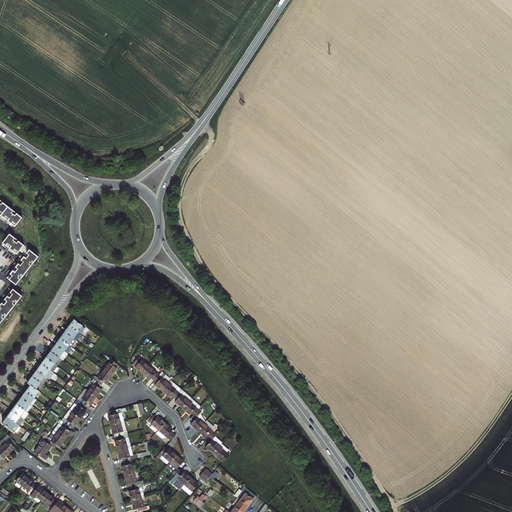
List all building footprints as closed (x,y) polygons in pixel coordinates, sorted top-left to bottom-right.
[(22,217),(0,199),(0,214),(15,226),(22,217)] [(24,245),(9,233),(2,242),(16,254),(19,250),(24,245)] [(38,256),(29,249),(25,255),(7,277),(16,285),(38,256)] [(13,289),(0,304),(0,323),(22,296),(13,289)] [(69,326),(81,334),(85,329),(82,326),(83,326),(74,319),(69,326)] [(65,332),(76,340),(81,334),(69,326),(65,332)] [(60,338),(69,345),(72,347),(76,340),(65,332),(60,338)] [(56,344),(64,351),(69,345),(60,338),(56,344)] [(51,351),(60,357),(64,351),(56,344),(51,351)] [(46,357),(55,364),(60,357),(51,351),(46,357)] [(41,363),(53,372),(58,366),(55,364),(46,357),(41,363)] [(135,367),(143,373),(149,366),(139,357),(134,363),(137,365),(135,367)] [(115,367),(117,364),(112,359),(104,370),(112,376),(117,368),(115,367)] [(48,378),(53,372),(41,363),(37,370),(48,378)] [(151,378),(154,380),(159,374),(149,366),(143,373),(150,379),(151,378)] [(32,376),(44,385),(48,378),(37,370),(32,376)] [(112,376),(104,370),(98,378),(96,377),(94,379),(102,385),(104,382),(106,384),(112,376)] [(162,390),(169,383),(172,379),(162,371),(159,374),(154,380),(156,383),(155,384),(162,390)] [(31,385),(39,391),(44,385),(32,376),(27,382),(31,385)] [(100,388),(102,385),(94,379),(91,382),(94,384),(88,392),(96,397),(102,389),(100,388)] [(171,396),(174,398),(179,392),(176,389),(178,387),(172,381),(170,384),(169,383),(162,390),(170,397),(171,396)] [(26,391),(35,398),(39,391),(31,385),(26,391)] [(90,405),(96,397),(88,392),(86,390),(85,390),(78,400),(86,406),(88,403),(90,405)] [(21,398),(32,406),(37,400),(35,398),(26,391),(21,398)] [(175,402),(182,408),(191,398),(184,391),(181,394),(179,392),(174,398),(176,400),(175,402)] [(28,412),(32,406),(21,398),(16,404),(28,412)] [(191,398),(182,408),(189,414),(191,413),(193,415),(198,409),(196,407),(198,404),(191,398)] [(84,409),(86,406),(78,400),(70,410),(80,418),(86,410),(84,409)] [(29,413),(28,412),(16,404),(12,410),(24,419),(29,413)] [(111,415),(108,416),(111,425),(121,422),(124,421),(122,413),(121,409),(110,412),(111,415)] [(190,424),(198,430),(204,423),(197,417),(200,414),(201,412),(198,409),(193,415),(190,419),(192,422),(190,424)] [(20,425),(24,419),(12,410),(7,416),(20,425)] [(61,416),(59,419),(60,419),(71,427),(73,424),(75,426),(80,418),(70,410),(64,418),(61,416)] [(15,432),(20,425),(7,416),(2,423),(15,432)] [(158,430),(165,423),(158,416),(156,418),(154,416),(153,416),(149,421),(148,421),(158,430)] [(68,430),(71,427),(60,419),(58,422),(59,423),(54,431),(65,439),(70,431),(68,430)] [(113,434),(116,434),(117,437),(124,435),(121,422),(111,425),(113,434)] [(172,429),(165,423),(158,430),(171,441),(176,435),(171,431),(172,429)] [(206,435),(209,438),(214,432),(215,431),(217,428),(216,427),(214,425),(212,427),(211,429),(204,423),(198,430),(205,437),(206,435)] [(57,445),(59,447),(65,439),(54,431),(48,438),(46,436),(44,440),(52,446),(55,448),(57,445)] [(213,453),(222,443),(215,436),(217,434),(214,432),(209,438),(212,440),(206,447),(213,453)] [(118,440),(115,441),(118,450),(128,448),(131,447),(127,434),(124,435),(117,437),(118,440)] [(0,442),(0,443),(9,453),(15,447),(13,445),(15,442),(8,435),(0,442)] [(49,449),(49,450),(52,446),(44,440),(43,439),(39,444),(40,445),(35,452),(46,460),(49,456),(46,454),(48,452),(47,451),(49,449)] [(9,453),(0,443),(0,460),(1,461),(1,462),(4,459),(3,459),(9,453)] [(229,450),(222,443),(213,453),(220,459),(222,458),(224,460),(229,454),(227,452),(229,450)] [(170,462),(176,454),(169,448),(168,450),(165,447),(160,453),(170,462)] [(118,450),(120,459),(123,459),(124,462),(131,460),(135,459),(133,455),(130,456),(128,448),(118,450)] [(183,461),(176,454),(170,462),(177,468),(172,474),(175,476),(180,470),(177,468),(183,461)] [(125,465),(122,466),(125,475),(134,473),(138,472),(135,463),(132,463),(131,460),(124,462),(125,465)] [(210,476),(212,474),(206,469),(203,472),(209,477),(210,476)] [(178,478),(185,485),(191,477),(184,471),(183,472),(180,470),(175,476),(170,481),(173,484),(178,478)] [(218,473),(215,471),(212,474),(210,476),(213,479),(218,473)] [(207,480),(209,477),(203,472),(200,476),(201,477),(205,481),(207,480)] [(22,486),(28,478),(22,473),(16,481),(22,486)] [(131,487),(141,484),(144,483),(143,480),(137,482),(134,473),(125,475),(127,484),(130,484),(131,487)] [(198,484),(191,477),(185,485),(192,491),(198,484)] [(28,478),(22,486),(32,494),(37,487),(34,484),(35,483),(28,478)] [(132,501),(141,498),(144,497),(141,487),(142,487),(141,484),(131,487),(132,490),(129,491),(132,501)] [(34,498),(35,496),(42,501),(48,493),(41,488),(38,485),(37,487),(32,494),(30,496),(34,498)] [(240,494),(237,498),(248,506),(256,496),(248,489),(243,496),(240,494)] [(48,493),(42,501),(51,509),(57,502),(53,499),(54,498),(48,493)] [(204,503),(202,501),(197,497),(194,501),(201,507),(204,503)] [(144,507),(141,498),(132,501),(134,510),(137,509),(137,511),(138,511),(148,509),(148,506),(144,507)] [(231,503),(235,506),(242,511),(243,511),(248,506),(237,498),(234,502),(232,501),(231,503)] [(64,511),(67,508),(61,503),(60,504),(57,502),(51,509),(55,511),(64,511)]
